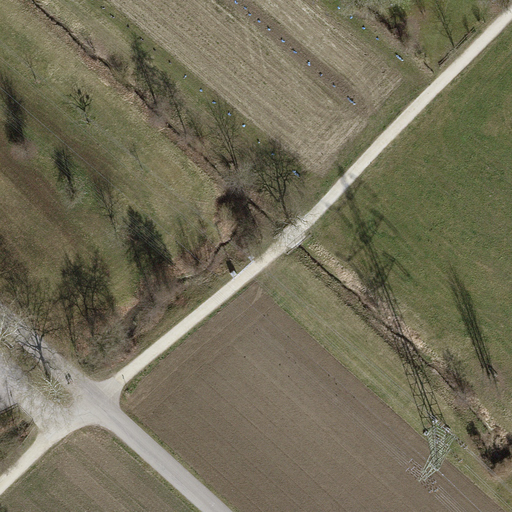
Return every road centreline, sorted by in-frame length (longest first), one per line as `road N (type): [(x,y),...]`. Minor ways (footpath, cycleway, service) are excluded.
road 1 (track): [(59,430),(285,242),(511,12)]
road 2 (unclassified): [(0,318),(213,511)]
